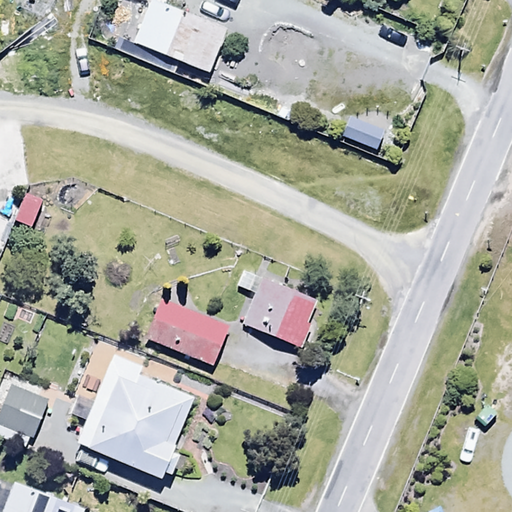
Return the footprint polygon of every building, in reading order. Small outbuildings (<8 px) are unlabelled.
[(230,30),(156,1),(139,44),(213,73),(230,30)] [(387,133),(355,119),(347,136),(379,150),(387,133)] [(49,201),(28,194),(18,221),(39,228),(49,201)] [(322,303),(264,281),(247,325),(305,347),(322,303)] [(233,327),(166,300),(151,339),(217,366),(233,327)] [(145,367),(118,356),(81,444),(171,481),(183,453),(176,450),(197,399),(141,376),(145,367)] [(51,400),(15,386),(0,425),(0,435),(32,448),(51,400)] [(87,511),(88,511),(18,484),(7,511),(87,511)]
